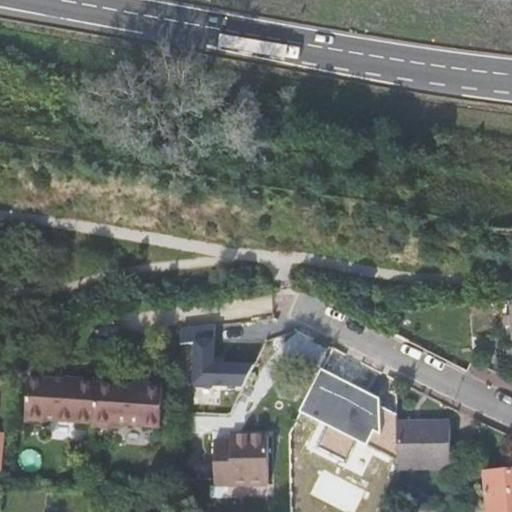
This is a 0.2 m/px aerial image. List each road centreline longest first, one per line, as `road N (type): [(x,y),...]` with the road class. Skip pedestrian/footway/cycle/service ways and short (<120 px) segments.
road 1 (trunk): [(59,0),(511,75)]
road 2 (residential): [(298,307),(511,410)]
